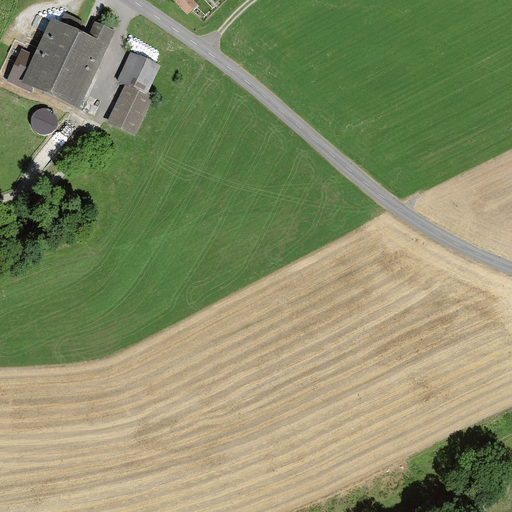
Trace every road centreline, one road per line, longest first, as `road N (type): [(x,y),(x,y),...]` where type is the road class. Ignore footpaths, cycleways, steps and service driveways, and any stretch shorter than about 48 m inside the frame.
road 1 (tertiary): [(130,0),(423,224),(511,267)]
road 2 (track): [(132,1),(105,101),(78,153),(55,178),(0,197)]
